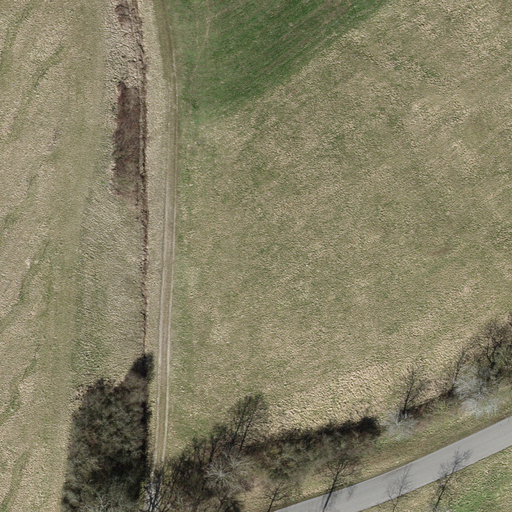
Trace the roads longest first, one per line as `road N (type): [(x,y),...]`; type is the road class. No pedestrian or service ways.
road 1 (track): [(159,0),(169,67),(171,207),(154,511)]
road 2 (tertiary): [(511,430),(312,511)]
